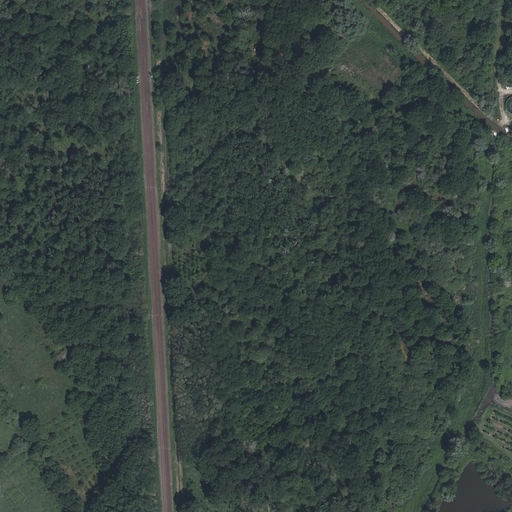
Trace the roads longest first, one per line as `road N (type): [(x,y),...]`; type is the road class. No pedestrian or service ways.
road 1 (track): [(362,0),(490,128),(484,377),(413,511)]
road 2 (track): [(184,511),(169,189)]
road 3 (track): [(169,189),(161,0)]
